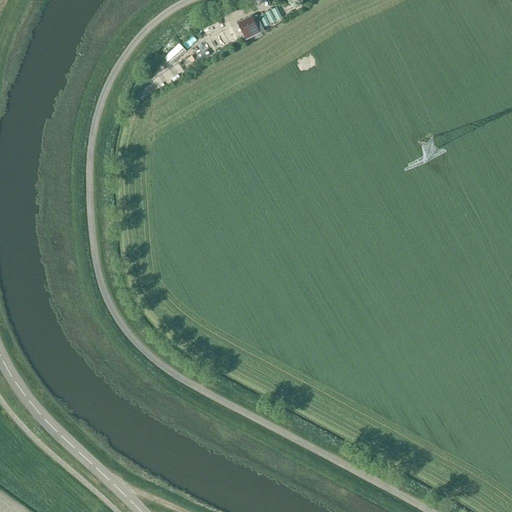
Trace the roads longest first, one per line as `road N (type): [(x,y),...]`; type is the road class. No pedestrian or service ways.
road 1 (unclassified): [(430,511),(174,374),(139,346),(109,305),(89,207),(96,115),(130,47),(190,0)]
road 2 (tertiary): [(0,356),(45,420),(141,511)]
